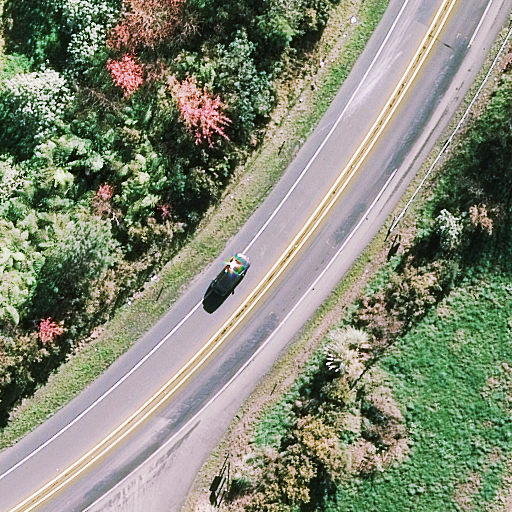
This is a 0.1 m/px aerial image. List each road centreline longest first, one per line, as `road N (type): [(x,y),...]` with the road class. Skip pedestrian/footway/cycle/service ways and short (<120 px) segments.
road 1 (trunk): [(445,0),(287,236),(74,459),(5,511)]
road 2 (trunk): [(511,31),(477,136),(399,309),(262,511)]
road 3 (track): [(171,511),(194,339)]
